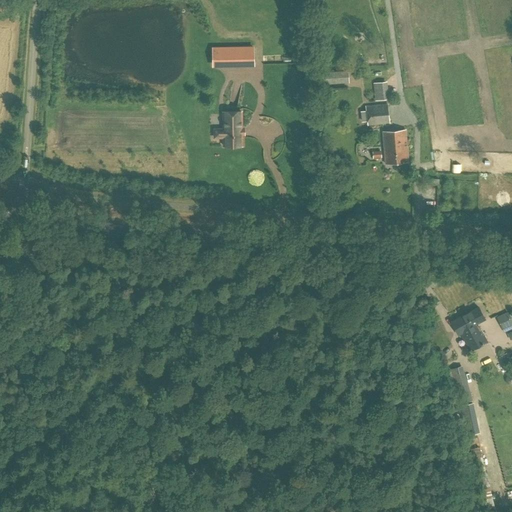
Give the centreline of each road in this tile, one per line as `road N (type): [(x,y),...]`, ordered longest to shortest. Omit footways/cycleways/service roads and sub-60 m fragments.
road 1 (secondary): [(511,260),(20,225)]
road 2 (track): [(371,511),(265,328),(237,310),(205,303),(56,345)]
road 3 (unknown): [(421,254),(500,509)]
road 4 (unclassified): [(20,225),(38,0)]
road 5 (track): [(56,345),(208,511)]
road 6 (track): [(20,225),(56,345)]
